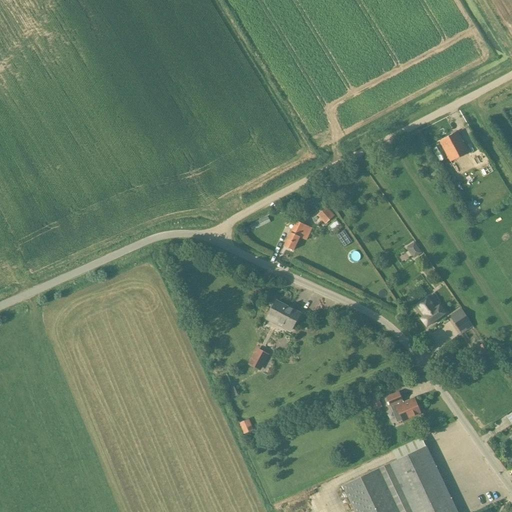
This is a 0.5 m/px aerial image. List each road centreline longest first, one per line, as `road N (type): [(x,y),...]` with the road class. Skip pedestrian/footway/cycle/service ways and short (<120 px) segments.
road 1 (unclassified): [(511,490),(392,329),(208,237)]
road 2 (unclassified): [(511,74),(208,237)]
road 3 (unclassified): [(208,237),(157,237),(0,306)]
